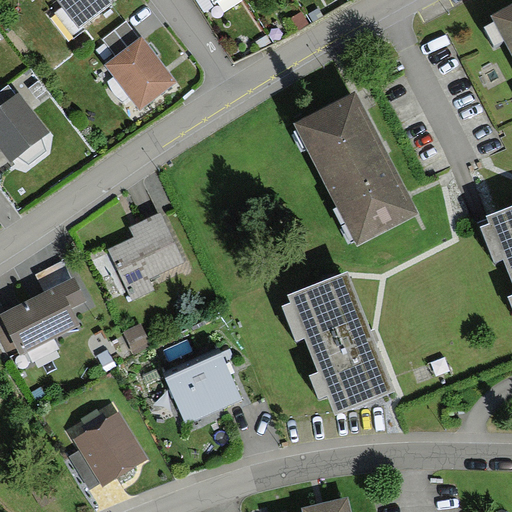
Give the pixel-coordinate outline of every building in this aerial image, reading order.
[(60,0),(80,25),(109,3),(106,0),(60,0)] [(511,14),(496,23),(511,55),(511,14)] [(171,84),(140,45),(111,68),(141,107),(171,84)] [(294,125),(356,251),(412,223),(350,97),(294,125)] [(16,102),(0,113),(0,151),(8,162),(42,137),(16,102)] [(511,222),(487,233),(511,295),(511,222)] [(106,260),(126,306),(149,296),(144,283),(179,268),(159,223),(128,237),(133,248),(106,260)] [(71,286),(0,318),(0,328),(13,358),(70,332),(63,316),(80,307),(71,286)] [(293,306),(336,411),(385,390),(342,286),(293,306)] [(141,334),(125,342),(133,358),(148,350),(141,334)] [(215,360),(163,384),(185,432),(237,409),(215,360)] [(99,489),(139,465),(115,426),(76,450),(99,489)] [(34,499),(41,511),(55,504),(48,491),(34,499)] [(344,511),(339,493),(272,509),(272,511),(344,511)]
